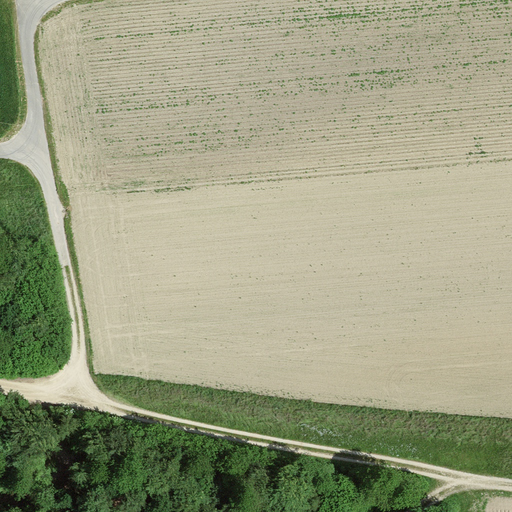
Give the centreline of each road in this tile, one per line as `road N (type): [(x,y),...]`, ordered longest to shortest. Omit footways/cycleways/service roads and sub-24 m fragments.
road 1 (track): [(511,484),(216,434),(0,386)]
road 2 (track): [(42,157),(73,303),(82,400)]
road 3 (track): [(66,0),(42,12),(29,36),(42,157),(0,150)]
